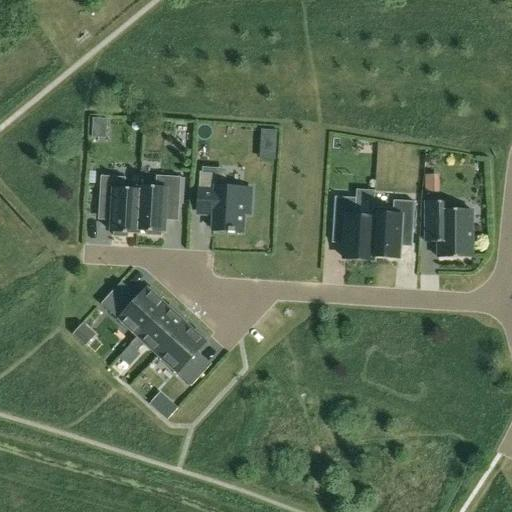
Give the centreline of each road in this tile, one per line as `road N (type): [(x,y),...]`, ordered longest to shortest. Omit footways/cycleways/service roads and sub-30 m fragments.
road 1 (residential): [(498,304),(232,290)]
road 2 (residential): [(232,290),(194,287),(194,264),(83,258)]
